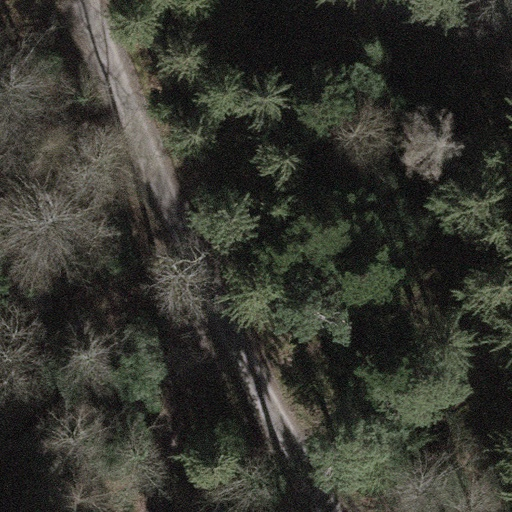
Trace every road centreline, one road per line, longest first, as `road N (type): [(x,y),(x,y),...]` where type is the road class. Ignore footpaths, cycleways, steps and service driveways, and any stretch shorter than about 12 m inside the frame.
road 1 (track): [(91,0),(250,366),(340,511)]
road 2 (track): [(511,33),(360,0)]
